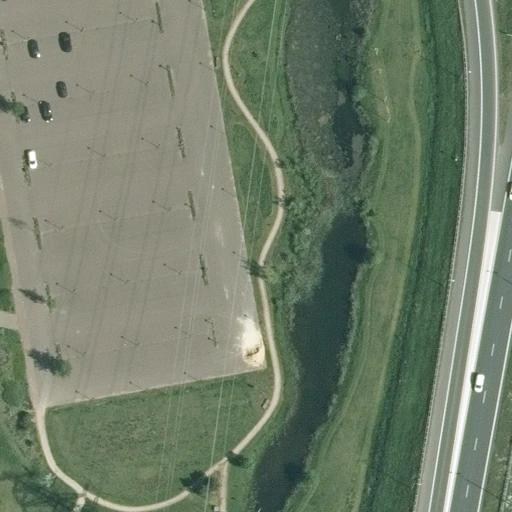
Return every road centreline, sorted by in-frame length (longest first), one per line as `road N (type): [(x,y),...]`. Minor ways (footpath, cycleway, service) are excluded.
road 1 (motorway): [(480,0),(485,167),(445,511)]
road 2 (motorway): [(511,232),(461,511)]
